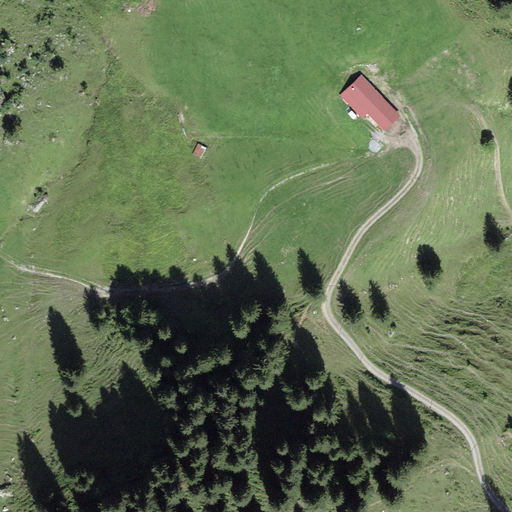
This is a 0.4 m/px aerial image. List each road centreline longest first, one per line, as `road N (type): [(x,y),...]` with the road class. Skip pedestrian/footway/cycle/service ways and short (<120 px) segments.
road 1 (track): [(503,511),(466,430),(379,376),(326,311),(357,240),(421,168),(403,122)]
road 2 (track): [(0,252),(110,291),(193,282),(228,265),(259,202),(285,178),(415,141)]
